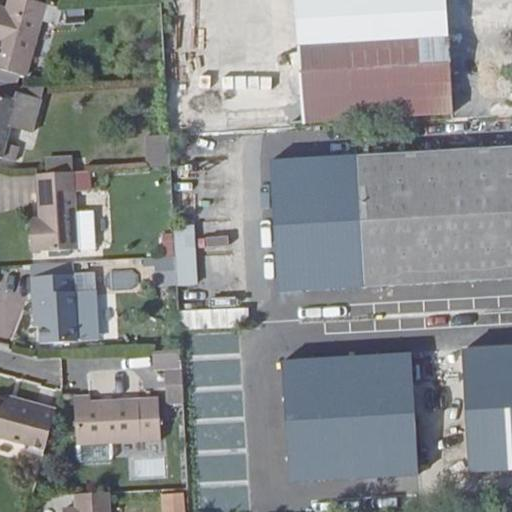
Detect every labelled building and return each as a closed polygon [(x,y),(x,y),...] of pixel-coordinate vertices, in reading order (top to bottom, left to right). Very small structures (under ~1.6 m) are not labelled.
[(46,5),(25,0),(10,0),(8,10),(0,8),(0,9),(0,70),(26,78),(46,5)] [(228,0),(234,102),(225,103),(227,129),(453,117),(446,0),(228,0)] [(0,82),(0,97),(16,102),(17,94),(43,101),(46,87),(23,89),(0,82)] [(0,97),(0,158),(16,163),(21,148),(8,145),(12,128),(34,134),(43,101),(17,94),(16,102),(0,97)] [(148,139),(150,169),(171,168),(170,138),(148,139)] [(511,147),(357,157),(358,192),(365,289),(484,282),(511,280),(511,147)] [(49,160),(50,175),(74,173),(77,173),(76,159),(49,160)] [(50,175),(37,175),(39,217),(32,218),(33,254),(78,251),(76,214),(74,173),(50,175)] [(365,289),(358,192),(327,195),(334,322),(486,313),(484,282),(365,289)] [(76,214),(78,251),(95,250),(93,213),(76,214)] [(178,285),(177,258),(157,259),(158,286),(178,285)] [(74,264),(31,266),(32,295),(38,295),(40,343),(77,342),(75,293),(74,264)] [(75,293),(77,342),(98,341),(96,292),(75,293)] [(248,329),(248,309),(178,311),(179,331),(248,329)] [(298,358),(298,346),(263,346),(263,358),(298,358)] [(511,348),(463,351),(470,473),(511,470),(511,348)] [(183,372),(182,351),(155,353),(156,374),(166,373),(183,372)] [(411,352),(282,360),(290,483),(419,475),(413,381),(412,366),(411,352)] [(420,365),(412,366),(413,381),(421,381),(420,365)] [(183,372),(166,373),(168,405),(185,404),(183,372)] [(45,457),(57,411),(0,394),(0,437),(27,445),(25,451),(45,457)] [(92,397),(75,398),(77,445),(113,443),(162,441),(160,398),(93,401),(92,397)] [(113,457),(113,443),(77,445),(78,458),(82,462),(110,460),(113,457)] [(110,511),(109,493),(76,495),(77,508),(65,508),(65,511),(110,511)] [(185,511),(184,493),(164,495),(165,511),(185,511)]
